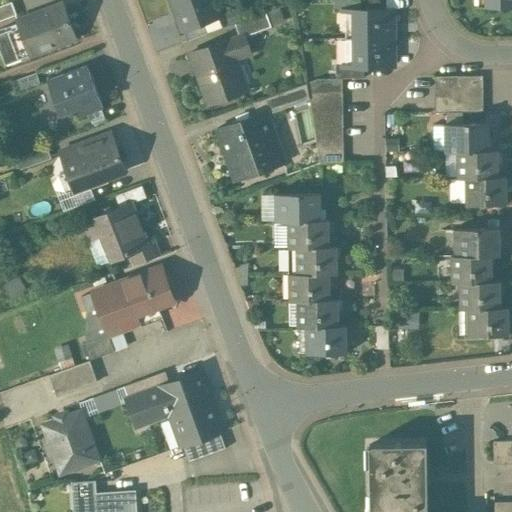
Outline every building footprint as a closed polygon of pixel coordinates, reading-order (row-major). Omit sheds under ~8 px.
[(170,0),(182,30),(203,22),(203,21),(219,15),(213,0),(170,0)] [(12,2),(0,6),(0,21),(17,15),(12,2)] [(63,3),(17,20),(19,27),(0,33),(0,50),(5,65),(76,38),(63,3)] [(392,10),(353,11),(353,38),(393,38),(392,10)] [(266,12),(234,24),(239,37),(245,35),(245,36),(271,27),(266,12)] [(228,39),(190,52),(208,104),(241,92),(229,60),(251,53),(245,36),(245,35),(239,37),(229,41),(228,39)] [(393,38),(353,38),(353,65),(353,66),(363,66),(393,66),(393,38)] [(353,66),(353,65),(335,66),(335,78),(342,78),(363,78),(363,66),(353,66)] [(87,66),(48,80),(60,115),(78,108),(81,115),(102,108),(87,66)] [(485,108),(483,73),(437,76),(440,111),(485,108)] [(342,93),(342,78),(335,78),(317,79),(307,83),(309,94),(342,93)] [(307,83),(254,102),(258,113),(265,110),(267,114),(309,99),(309,94),(307,83)] [(342,93),(309,94),(309,99),(310,105),(343,105),(342,93)] [(343,116),(343,105),(310,105),(312,116),(343,116)] [(258,113),(217,128),(236,180),(284,163),(267,114),(265,110),(258,113)] [(343,116),(312,116),(314,128),(343,127),(343,116)] [(488,123),(444,124),(445,151),(457,151),(489,150),(488,123)] [(343,139),(343,127),(314,128),(316,139),(343,139)] [(112,133),(84,142),(60,151),(75,189),(126,171),(112,133)] [(343,139),(316,139),(318,151),(343,150),(343,139)] [(46,144),(15,155),(20,170),(51,158),(46,144)] [(343,150),(318,151),(320,163),(344,163),(343,150)] [(498,177),(497,150),(489,150),(457,151),(457,178),(470,177),(498,177)] [(471,203),(470,177),(457,178),(450,178),(450,204),(471,203)] [(498,177),(470,177),(471,203),(507,203),(506,177),(498,177)] [(320,194),(275,195),(276,221),(288,221),(321,220),(320,194)] [(130,202),(85,219),(91,238),(104,233),(113,259),(130,253),(130,251),(146,245),(130,202)] [(321,220),(288,221),(288,247),(296,247),(329,247),(329,220),(321,220)] [(498,228),(454,229),(455,255),(491,255),(499,255),(498,228)] [(146,245),(130,251),(130,253),(134,264),(157,255),(153,243),(146,245)] [(329,247),(296,247),(297,274),(329,273),(338,273),(338,246),(329,247)] [(455,255),(451,256),(451,282),(459,282),(492,281),(491,255),(455,255)] [(161,266),(81,297),(87,312),(98,307),(100,312),(113,307),(122,330),(139,323),(136,314),(173,299),(161,266)] [(297,274),(288,274),(288,300),(297,300),(330,299),(329,273),(297,274)] [(492,281),(459,282),(460,308),(467,308),(500,308),(500,281),(492,281)] [(330,299),(297,300),(297,326),(306,326),(338,326),(338,299),(330,299)] [(113,307),(100,312),(108,334),(108,335),(122,330),(113,307)] [(508,334),(508,307),(500,308),(467,308),(468,335),(508,334)] [(389,350),(388,325),(377,325),(377,350),(389,350)] [(347,353),(346,326),(338,326),(306,326),(306,354),(347,353)] [(108,334),(83,343),(90,360),(114,351),(108,335),(108,334)] [(63,363),(74,359),(69,343),(58,347),(63,363)] [(90,360),(49,375),(57,396),(98,382),(90,360)] [(165,371),(124,386),(129,399),(170,384),(165,371)] [(129,399),(128,399),(137,423),(175,409),(188,443),(222,431),(201,373),(170,384),(129,399)] [(83,412),(45,425),(61,470),(99,457),(83,412)] [(220,433),(183,446),(189,462),(226,448),(220,433)] [(511,440),(493,441),(493,464),(511,463),(511,440)] [(427,511),(426,443),(370,444),(371,492),(376,492),(376,511),(427,511)] [(94,481),(73,482),(74,501),(96,500),(95,493),(94,481)] [(135,511),(134,491),(95,493),(96,500),(74,501),(74,511),(135,511)] [(511,511),(511,501),(494,502),(494,511),(511,511)]
